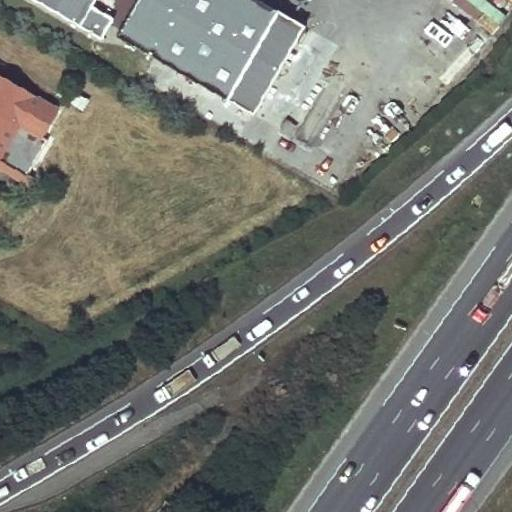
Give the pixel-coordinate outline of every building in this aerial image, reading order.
[(281,10),(263,0),(138,0),(118,35),(231,99),(281,10)] [(453,0),(491,31),(506,14),(488,0),(453,0)] [(59,109),(0,76),(0,148),(36,168),(52,140),(45,136),(59,109)] [(0,167),(27,183),(36,168),(0,148),(0,167)] [(0,167),(0,172),(25,187),(27,183),(0,167)] [(170,511),(173,508),(162,500),(153,511),(170,511)]
